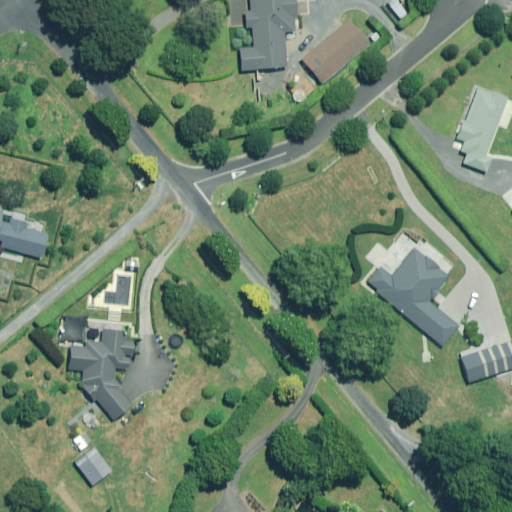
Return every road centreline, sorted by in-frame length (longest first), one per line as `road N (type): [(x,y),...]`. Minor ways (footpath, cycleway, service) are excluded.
road 1 (residential): [(453,511),(177,186)]
road 2 (residential): [(177,186),(303,147),(464,0)]
road 3 (residential): [(177,186),(31,0)]
